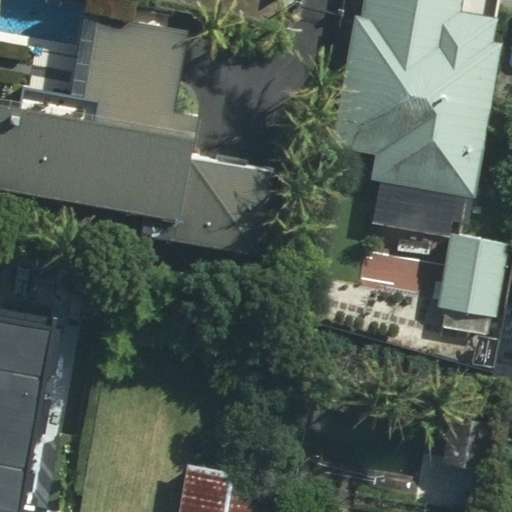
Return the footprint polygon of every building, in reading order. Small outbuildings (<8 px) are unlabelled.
[(366,0),(364,24),(346,22),(326,211),(477,226),(499,0),(366,0)] [(0,90),(0,194),(138,220),(136,231),(258,253),(274,170),(198,156),(206,111),(186,107),(200,32),(91,12),(74,104),(0,90)] [(508,244),(450,240),(441,354),(499,358),(508,244)] [(55,511),(87,311),(0,297),(0,511),(55,511)] [(471,432),(430,428),(423,498),(464,502),(471,432)] [(193,471),(187,511),(278,511),(282,484),(193,471)]
